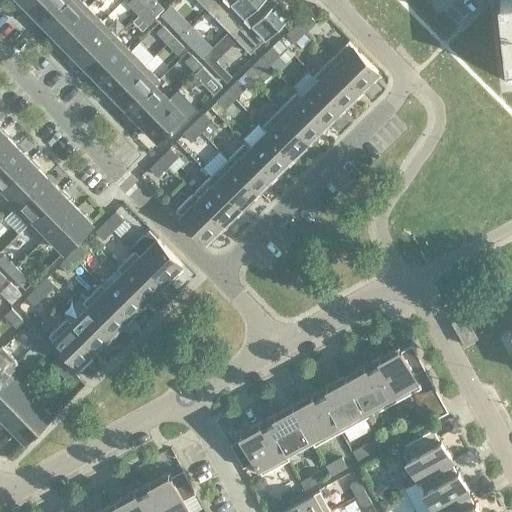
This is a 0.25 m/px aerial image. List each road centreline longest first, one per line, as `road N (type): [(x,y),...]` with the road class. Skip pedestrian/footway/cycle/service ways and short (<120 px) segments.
road 1 (residential): [(220,276),(413,83),(329,0)]
road 2 (residential): [(511,462),(408,280),(276,347)]
road 3 (residential): [(220,276),(0,48)]
road 4 (residential): [(0,493),(185,397)]
road 5 (residential): [(248,511),(185,397)]
